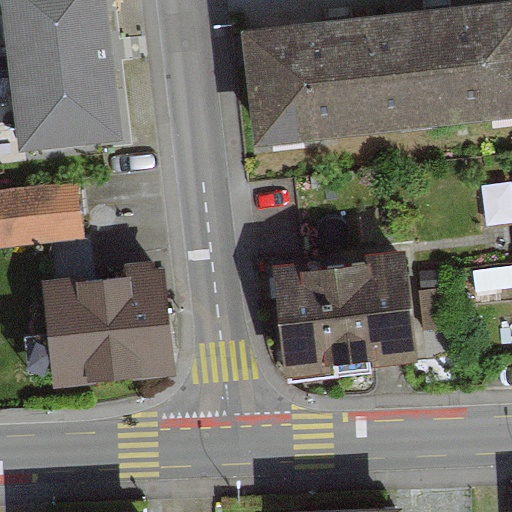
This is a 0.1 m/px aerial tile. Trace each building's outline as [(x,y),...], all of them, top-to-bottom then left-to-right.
[(135,134),(122,0),(0,0),(0,121),(21,120),(23,145),(135,134)] [(511,12),(252,40),(262,135),(511,107),(511,12)] [(0,251),(79,241),(72,183),(0,192),(0,251)] [(427,262),(297,277),(308,378),(438,363),(427,262)] [(157,281),(50,292),(58,378),(166,368),(157,281)] [(401,511),(401,495),(296,498),(296,511),(401,511)]
